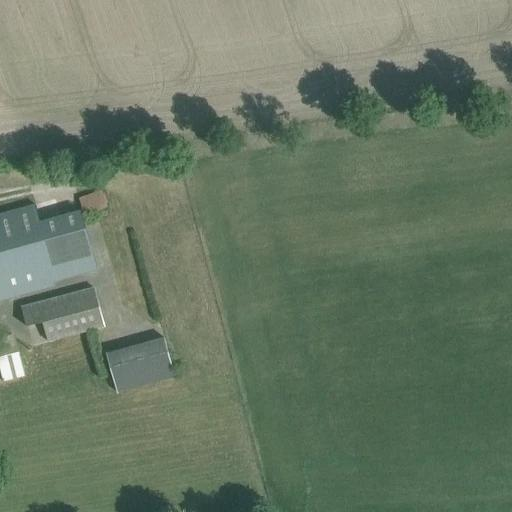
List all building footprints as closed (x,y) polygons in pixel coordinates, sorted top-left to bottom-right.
[(79,197),(82,206),(86,205),(89,214),(108,207),(102,189),(79,197)] [(0,302),(56,287),(55,283),(98,271),(81,211),(39,222),(31,196),(0,204),(0,302)] [(94,286),(21,306),(26,326),(43,322),(48,342),(105,327),(94,286)] [(121,395),(177,378),(165,338),(109,354),(121,395)] [(26,376),(20,353),(0,358),(0,366),(4,382),(26,376)]
